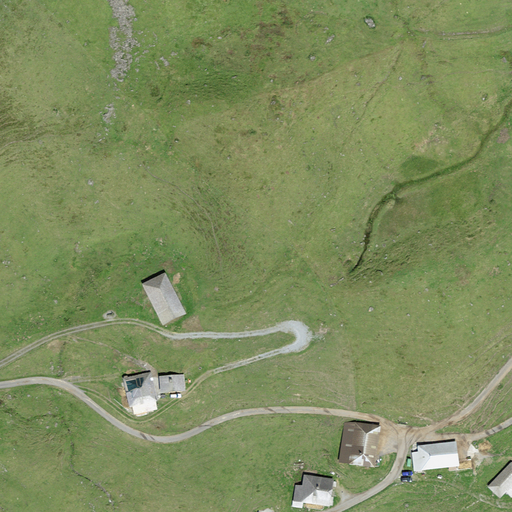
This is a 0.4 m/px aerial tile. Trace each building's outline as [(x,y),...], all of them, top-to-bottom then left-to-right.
[(140,283),(163,327),(186,315),(164,271),(140,283)] [(121,377),(129,408),(157,402),(150,371),(121,377)] [(158,375),(160,394),(185,392),(183,372),(158,375)] [(343,422),(338,466),(375,471),(380,426),(343,422)] [(412,454),(414,474),(459,468),(456,441),(417,447),(418,453),(412,454)] [(511,499),(511,497),(511,462),(487,487),(501,499),(506,494),(511,499)] [(294,485),(291,503),(328,509),(333,479),(303,475),(301,486),(294,485)]
